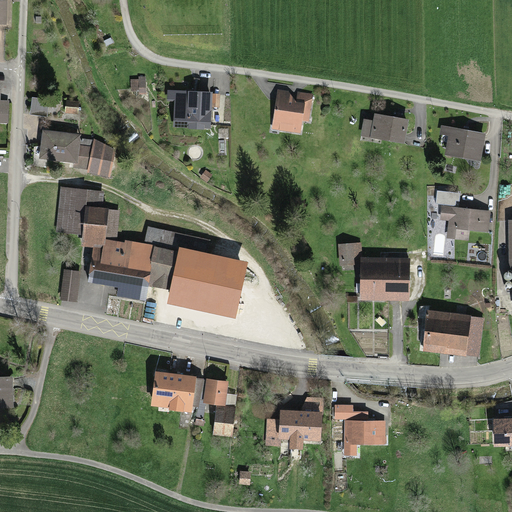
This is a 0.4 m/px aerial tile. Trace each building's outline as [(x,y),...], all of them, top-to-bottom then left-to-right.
[(188,93),(171,93),(171,102),(177,102),(177,124),(209,125),(210,94),(188,93)] [(284,122),(288,131),(300,134),(306,95),(297,94),(296,104),(290,94),(287,94),(278,93),(274,120),(284,122)] [(0,115),(8,115),(8,103),(0,103),(0,115)] [(79,103),(66,103),(66,113),(78,114),(79,103)] [(365,122),(362,135),(405,144),(409,123),(392,120),(376,116),(374,124),(365,122)] [(465,132),(442,128),(441,135),(449,136),(446,155),(480,162),(485,136),(465,132)] [(65,136),(43,134),(40,159),(78,163),(80,141),(80,138),(65,136)] [(94,143),(80,141),(78,163),(77,168),(91,169),(94,143)] [(104,193),(62,190),(60,232),(83,234),(82,246),(105,248),(104,240),(116,241),(118,214),(109,213),(109,210),(103,209),(104,193)] [(486,234),(488,210),(470,209),(441,206),(439,220),(446,221),(443,240),(458,241),(459,232),(486,234)] [(124,243),(116,241),(104,240),(105,248),(101,265),(91,262),(86,283),(101,286),(116,289),(115,298),(144,304),(149,286),(171,291),(168,305),(237,318),(249,264),(209,253),(210,241),(148,230),(144,246),(125,241),(124,243)] [(360,246),(337,246),(338,265),(360,265),(360,246)] [(386,261),(363,261),(364,301),(394,301),(410,301),(409,256),(386,256),(386,261)] [(65,273),(61,300),(74,301),(77,274),(65,273)] [(483,320),(428,313),(423,348),(441,351),(478,356),(483,320)] [(176,378),(156,376),(153,406),(193,411),(197,380),(176,378)] [(11,380),(0,380),(0,409),(13,408),(12,397),(11,380)] [(208,382),(205,401),(223,404),(225,392),(226,385),(208,382)] [(214,434),(231,436),(233,409),(216,408),(214,434)] [(303,414),(281,414),(280,441),(323,442),(324,415),(303,414)] [(511,420),(508,421),(495,421),(495,448),(511,447),(511,420)] [(373,424),(344,423),(343,459),(357,460),(358,446),(384,447),(385,425),(373,424)]
